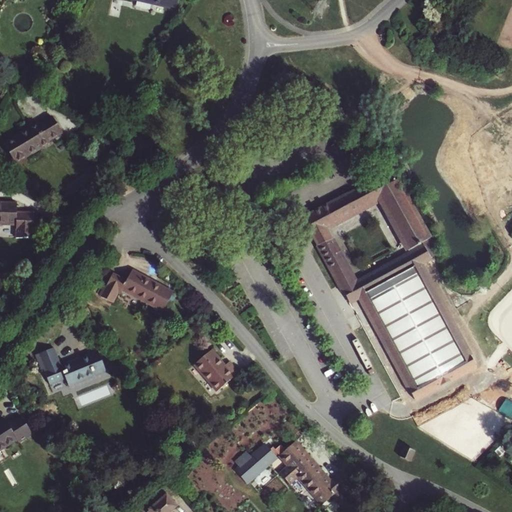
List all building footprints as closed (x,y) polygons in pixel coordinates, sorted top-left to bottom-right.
[(20,134),(5,144),(16,162),(49,141),(48,141),(61,132),(51,117),(38,125),(37,123),(26,130),(25,129),(20,133),(20,134)] [(390,166),(374,175),(373,175),(375,179),(304,217),(314,236),(326,229),(380,200),(410,254),(355,283),(331,239),(319,245),(349,303),(360,297),(414,400),(476,367),(421,264),(431,259),(438,255),(398,181),(401,179),(397,170),(393,172),(390,166)] [(0,224),(16,225),(16,234),(33,234),(33,213),(16,213),(16,203),(0,202),(0,224)] [(314,236),(319,245),(331,239),(326,229),(314,236)] [(162,312),(173,293),(132,271),(126,281),(112,273),(100,296),(113,302),(120,289),(162,312)] [(54,348),(38,354),(44,369),(43,370),(49,386),(66,379),(69,387),(105,372),(97,352),(64,365),(63,362),(59,363),(54,348)] [(224,366),(211,350),(193,365),(216,392),(238,374),(229,362),(224,366)] [(4,420),(0,422),(0,449),(17,439),(19,442),(32,434),(20,416),(7,424),(4,420)] [(330,482),(295,441),(279,455),(288,466),(279,474),(289,485),(298,477),(321,504),(331,496),(343,510),(351,502),(341,491),(352,482),(342,471),(330,482)] [(409,461),(414,451),(405,446),(399,457),(409,461)] [(169,511),(177,506),(166,494),(149,510),(151,511),(169,511)]
